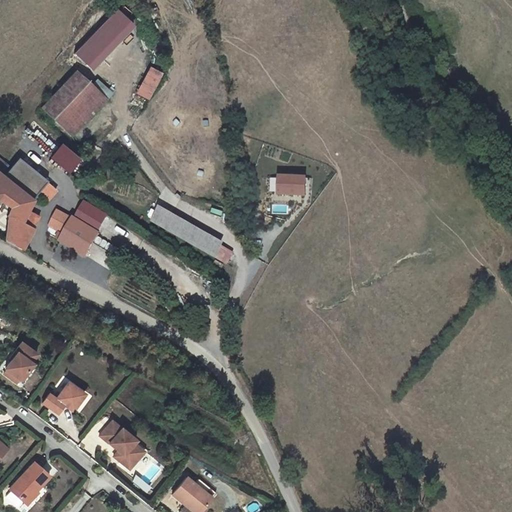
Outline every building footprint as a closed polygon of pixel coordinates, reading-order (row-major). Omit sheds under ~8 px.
[(109,13),(74,52),(81,58),(79,60),(88,68),(125,28),(109,13)] [(150,100),(160,71),(146,66),(135,95),(150,100)] [(91,85),(76,70),(41,108),(72,137),(107,99),(91,85)] [(97,79),(91,85),(107,99),(112,93),(97,79)] [(61,147),(52,157),(68,171),(77,160),(61,147)] [(3,177),(32,200),(37,193),(45,185),(46,183),(17,159),(3,177)] [(0,196),(6,201),(5,202),(12,208),(6,218),(8,219),(7,223),(12,224),(6,241),(23,250),(26,244),(34,228),(21,221),(26,212),(32,200),(3,177),(0,174),(0,196)] [(313,180),(287,177),(285,195),(311,198),(313,180)] [(37,193),(47,201),(54,192),(45,185),(37,193)] [(75,219),(99,234),(109,217),(85,202),(75,219)] [(61,240),(75,219),(59,209),(49,226),(61,232),(57,238),(61,240)] [(153,222),(226,264),(232,252),(159,211),(153,222)] [(26,212),(21,221),(34,228),(40,218),(26,212)] [(61,240),(86,255),(99,234),(75,219),(61,240)] [(129,246),(124,254),(134,260),(139,252),(129,246)] [(32,364),(30,363),(37,354),(21,343),(14,351),(16,353),(11,360),(5,369),(6,370),(3,374),(16,383),(19,379),(21,380),(32,364)] [(49,394),(42,403),(58,414),(64,405),(73,411),(84,394),(67,383),(56,399),(49,394)] [(111,421),(99,436),(118,451),(123,456),(119,461),(126,466),(133,457),(137,460),(144,452),(134,444),(136,441),(111,421)] [(123,456),(118,451),(114,456),(119,461),(123,456)] [(133,457),(126,466),(130,469),(137,460),(133,457)] [(34,462),(10,490),(25,504),(49,476),(34,462)] [(172,495),(192,511),(200,511),(211,498),(194,484),(186,478),(172,495)] [(215,493),(198,479),(194,484),(211,498),(215,493)]
